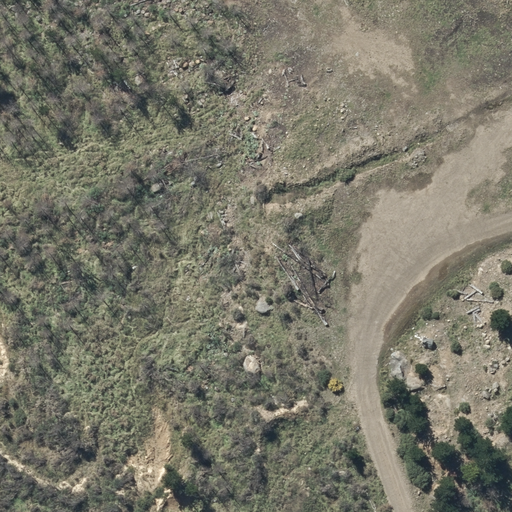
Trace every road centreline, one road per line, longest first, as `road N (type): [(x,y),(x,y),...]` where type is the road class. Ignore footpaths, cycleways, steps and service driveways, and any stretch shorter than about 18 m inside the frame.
road 1 (track): [(385,511),(332,350),(351,275),(416,223),(511,175)]
road 2 (track): [(351,275),(451,161),(511,118)]
